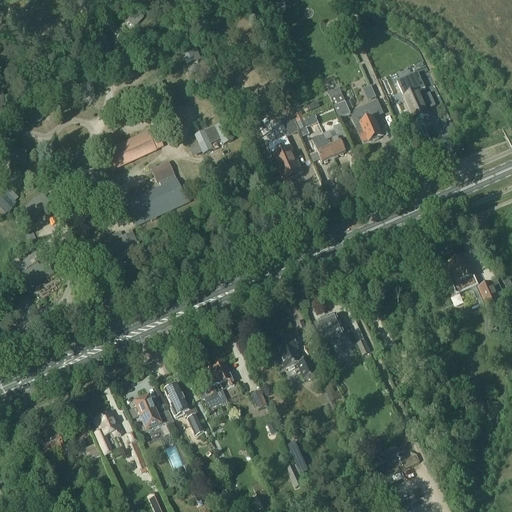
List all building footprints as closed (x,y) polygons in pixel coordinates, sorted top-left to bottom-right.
[(124,21),(134,30),(143,20),(133,11),(124,21)] [(106,47),(106,39),(94,38),(93,54),(105,55),(105,53),(108,53),(109,47),(106,47)] [(131,57),(120,62),(121,66),(118,67),(123,78),(137,72),(131,57)] [(60,70),(56,58),(40,63),(44,75),(60,70)] [(196,91),(215,84),(207,63),(188,70),(196,91)] [(7,78),(5,80),(15,87),(23,74),(10,65),(3,75),(7,78)] [(397,83),(404,100),(407,108),(406,108),(410,117),(411,116),(414,124),(427,119),(424,111),(425,110),(418,93),(425,90),(418,74),(397,83)] [(73,88),(76,100),(92,97),(90,85),(73,88)] [(179,127),(160,85),(149,89),(149,90),(146,92),(151,102),(155,100),(169,131),(179,127)] [(350,117),(344,105),(338,91),(327,96),(339,122),(350,117)] [(44,119),(42,118),(48,112),(38,103),(28,114),(39,124),(44,119)] [(355,113),(352,120),(359,136),(363,144),(369,141),(370,143),(372,142),(373,143),(379,141),(378,140),(381,138),(372,120),(383,116),(377,103),(355,113)] [(318,104),(307,109),(309,113),(320,109),(318,104)] [(289,112),(278,117),(288,139),(300,134),(289,112)] [(300,132),(307,129),(305,123),(304,121),(301,114),(294,117),(300,132)] [(409,120),(406,114),(395,120),(397,125),(409,120)] [(314,117),(304,121),(305,123),(307,129),(318,125),(314,117)] [(225,124),(195,138),(203,156),(213,152),(209,145),(220,140),(224,147),(233,143),(225,124)] [(345,156),(339,143),(345,140),(339,127),(334,129),(337,137),(331,140),(329,136),(324,138),(323,137),(325,143),(333,161),(345,156)] [(106,160),(102,162),(105,167),(108,166),(111,171),(155,152),(155,151),(161,148),(154,133),(148,136),(147,135),(103,154),(106,160)] [(318,138),(317,139),(311,142),(322,166),(333,161),(325,143),(323,137),(319,139),(318,138)] [(281,181),(283,180),(285,185),(300,178),(298,173),(299,173),(285,140),(267,148),(281,181)] [(12,167),(24,168),(26,153),(10,151),(9,164),(13,164),(12,167)] [(161,190),(126,205),(129,212),(127,213),(128,215),(129,215),(135,228),(149,222),(150,224),(155,222),(155,220),(188,205),(185,199),(183,200),(181,196),(186,194),(184,189),(179,191),(168,165),(155,171),(154,169),(150,171),(156,185),(159,183),(161,190)] [(75,174),(61,172),(62,168),(56,168),(54,180),(64,181),(64,185),(74,186),(75,174)] [(14,203),(8,197),(5,193),(0,197),(0,210),(6,217),(15,208),(14,207),(16,205),(14,203)] [(42,213),(49,209),(50,208),(41,196),(33,200),(21,213),(16,210),(12,219),(15,221),(22,225),(20,229),(27,232),(29,229),(30,229),(35,221),(42,213)] [(29,247),(37,244),(32,232),(24,235),(29,247)] [(94,256),(89,259),(93,270),(99,267),(100,269),(115,263),(116,265),(117,265),(119,265),(121,265),(122,264),(122,262),(122,260),(125,259),(139,254),(137,249),(138,249),(137,248),(142,246),(137,234),(132,236),(131,232),(127,234),(128,237),(122,240),(119,234),(111,237),(115,246),(101,252),(99,246),(92,249),(94,255),(94,256)] [(34,256),(20,265),(25,272),(35,265),(38,263),(37,261),(34,256)] [(56,273),(54,270),(56,269),(51,262),(45,266),(52,275),(56,273)] [(452,276),(448,278),(456,297),(472,290),(478,287),(475,279),(472,272),(469,274),(464,263),(456,266),(454,264),(450,266),(450,269),(449,269),(452,276)] [(45,266),(45,265),(37,270),(36,267),(24,274),(21,270),(16,273),(27,291),(45,280),(46,281),(53,277),(52,275),(45,266)] [(511,287),(509,282),(503,284),(506,291),(511,288),(511,287)] [(478,289),(477,289),(485,308),(486,309),(487,308),(499,303),(491,285),(491,283),(479,288),(478,289)] [(335,318),(315,327),(325,348),(345,340),(342,332),(346,330),(343,323),(338,325),(335,318)] [(310,361),(303,364),(297,352),(298,351),(295,344),(294,344),(291,337),(273,345),(285,373),(297,367),(304,383),(317,377),(310,361)] [(357,346),(363,359),(370,355),(365,342),(357,346)] [(224,367),(212,373),(221,393),(228,390),(229,391),(234,389),(224,367)] [(205,386),(196,390),(201,402),(203,401),(208,411),(214,409),(220,406),(226,403),(221,393),(212,373),(200,377),(205,386)] [(186,421),(194,439),(203,435),(192,410),(192,411),(187,413),(185,408),(176,387),(163,392),(171,410),(169,411),(173,421),(184,416),(186,421)] [(486,416),(478,392),(467,396),(474,420),(486,416)] [(250,397),(257,413),(267,409),(260,393),(250,397)] [(167,413),(154,419),(147,402),(133,408),(146,435),(159,429),(158,427),(164,425),(166,428),(173,425),(167,413)] [(110,416),(96,422),(101,433),(94,436),(104,457),(111,454),(104,438),(112,435),(114,439),(121,436),(117,425),(114,426),(110,416)] [(133,433),(126,436),(130,446),(130,447),(137,444),(138,444),(133,433)] [(39,448),(44,460),(62,452),(57,440),(39,448)] [(101,459),(95,446),(87,450),(83,441),(69,447),(73,457),(79,454),(80,456),(85,454),(89,464),(101,459)] [(399,461),(394,449),(382,454),(387,467),(399,461)] [(140,452),(132,456),(135,464),(144,461),(140,452)] [(285,471),(295,491),(303,487),(294,467),(285,471)] [(263,485),(252,490),(262,511),(273,511),(275,511),(272,505),(263,485)] [(152,511),(164,511),(156,495),(147,499),(152,511)]
